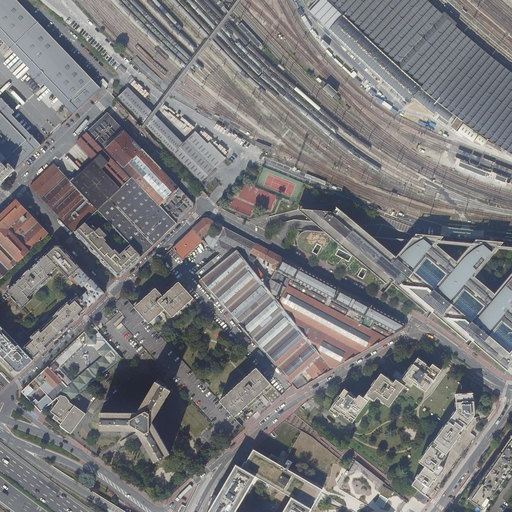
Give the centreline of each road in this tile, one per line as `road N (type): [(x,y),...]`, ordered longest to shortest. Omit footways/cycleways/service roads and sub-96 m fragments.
road 1 (residential): [(204,207),(104,101),(16,185)]
road 2 (secondary): [(413,332),(286,407),(218,467)]
road 3 (residential): [(204,207),(412,319)]
road 4 (secondary): [(11,439),(88,471),(145,511)]
road 5 (residential): [(6,396),(115,290)]
road 6 (secondary): [(11,439),(116,511)]
road 7 (secondary): [(156,511),(56,438)]
road 8 (residential): [(115,290),(204,207)]
